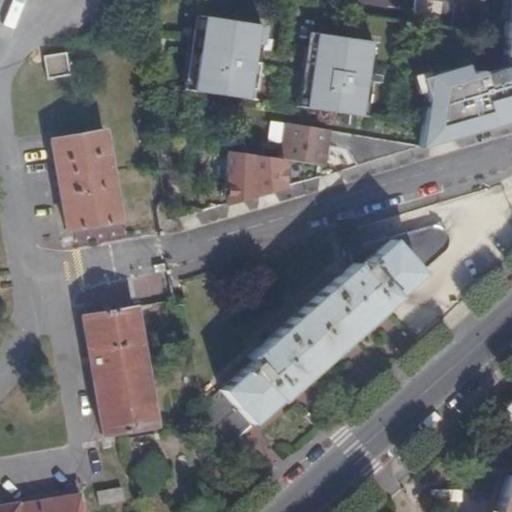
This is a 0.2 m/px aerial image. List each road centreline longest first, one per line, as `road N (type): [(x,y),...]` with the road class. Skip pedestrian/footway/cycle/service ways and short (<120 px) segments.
road 1 (residential): [(511,154),(163,252)]
road 2 (primary): [(283,511),(511,315)]
